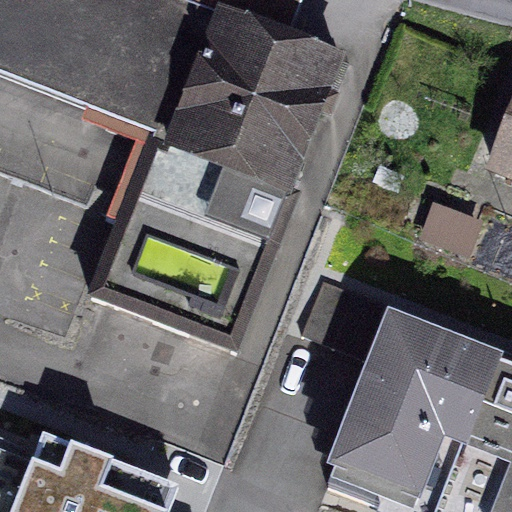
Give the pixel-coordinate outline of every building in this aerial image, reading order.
[(181,0),(0,0),(0,76),(163,141),(105,295),(231,346),(343,61),(289,40),(181,0)] [(181,0),(289,40),(306,1),(302,0),(181,0)] [(511,122),(493,179),(511,185),(511,122)] [(511,511),(511,370),(388,325),(330,485),(405,511),(511,511)] [(28,493),(79,511),(88,511),(106,467),(46,444),(28,493)] [(106,467),(88,511),(157,511),(166,489),(106,467)] [(79,511),(28,493),(20,511),(79,511)]
